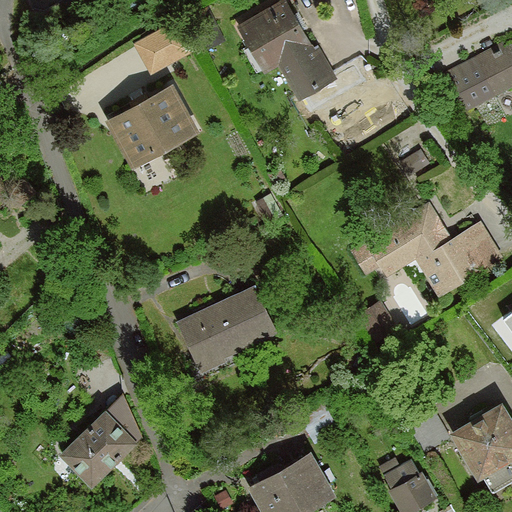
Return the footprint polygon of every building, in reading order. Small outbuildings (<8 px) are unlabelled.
[(321,52),(291,0),(245,27),(271,72),(284,65),(305,100),(342,79),(325,49),(321,52)] [(137,45),(152,72),(187,52),(172,25),(137,45)] [(448,72),(466,110),(511,86),(511,43),(506,47),(505,42),(448,72)] [(180,86),(116,121),(141,168),(205,134),(180,86)] [(383,264),(389,273),(418,256),(441,294),(502,257),(481,222),(453,240),(431,203),(354,249),(368,272),(383,264)] [(179,321),(202,369),(226,358),(224,355),(276,331),(256,286),(179,321)] [(139,430),(121,389),(105,402),(58,447),(87,477),(130,435),(139,430)] [(511,425),(501,405),(455,431),(480,474),(483,472),(494,491),(511,481),(511,425)] [(252,484),(268,511),(302,511),(332,495),(308,452),(252,484)] [(382,466),(405,511),(412,511),(437,499),(423,472),(419,474),(412,460),(401,465),(397,458),(382,466)]
